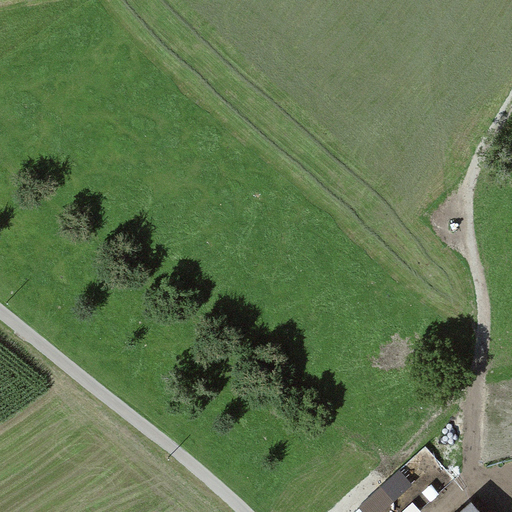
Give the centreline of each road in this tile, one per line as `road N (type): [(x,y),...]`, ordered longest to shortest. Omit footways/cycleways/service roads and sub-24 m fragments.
road 1 (track): [(436,511),(470,481),(483,302),(467,194),(480,153),(511,101)]
road 2 (track): [(244,511),(0,311)]
